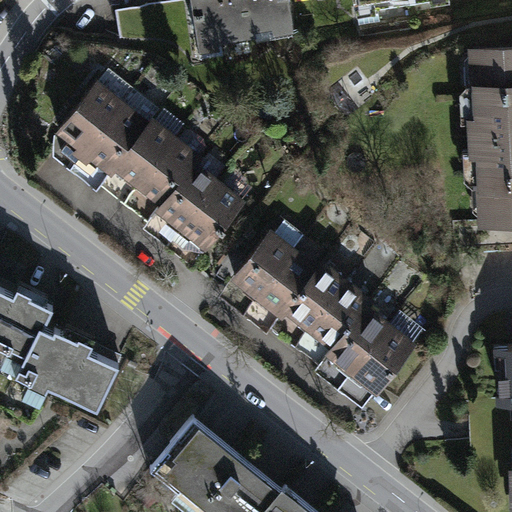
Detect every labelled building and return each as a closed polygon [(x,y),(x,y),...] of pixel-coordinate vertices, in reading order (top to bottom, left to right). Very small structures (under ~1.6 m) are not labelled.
[(186,0),(171,0),(117,5),(121,40),(189,34),(186,0)] [(197,0),(202,45),(297,35),(293,0),(197,0)] [(424,0),(354,0),(356,11),(424,0)] [(511,43),(463,46),(468,139),(511,136),(511,43)] [(49,137),(98,176),(154,103),(106,65),(49,137)] [(98,176),(146,214),(203,141),(154,103),(98,176)] [(511,136),(468,139),(473,231),(511,228),(511,136)] [(146,214),(195,252),(252,179),(203,141),(146,214)] [(227,288),(274,325),(331,254),(284,217),(227,288)] [(274,325),(322,363),(378,291),(331,254),(274,325)] [(20,289),(17,294),(0,286),(0,340),(28,353),(20,372),(98,408),(118,365),(89,352),(92,345),(46,325),(55,305),(20,289)] [(322,363),(369,400),(426,329),(378,291),(322,363)] [(511,351),(488,352),(489,401),(504,401),(505,438),(511,437),(511,351)] [(269,511),(285,494),(198,420),(155,469),(206,511),(269,511)] [(319,511),(291,487),(285,494),(269,511),(319,511)]
